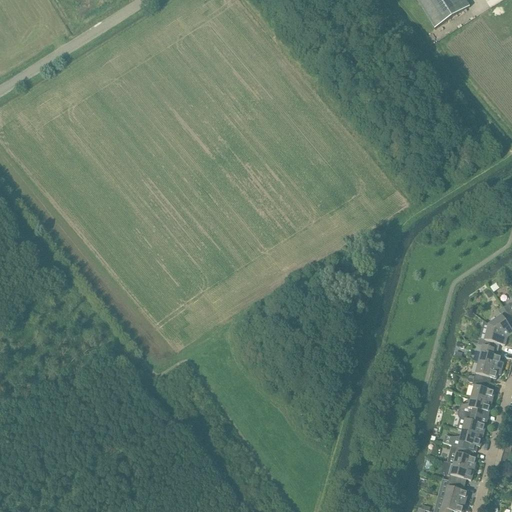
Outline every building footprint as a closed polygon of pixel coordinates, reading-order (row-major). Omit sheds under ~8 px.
[(415,0),(435,30),(470,8),(464,0),(415,0)] [(504,282),(503,285),(505,288),(509,288),(511,286),(511,283),(511,282),(510,280),(507,279),(504,282)] [(501,317),(489,326),(507,339),(511,335),(511,331),(508,326),(511,323),(511,320),(504,309),(498,312),(501,317)] [(479,339),(478,346),(494,350),(495,344),(505,347),(507,339),(489,326),(485,341),(479,339)] [(482,354),(479,364),(499,369),(502,358),(492,356),(494,350),(478,346),(476,352),(482,354)] [(475,374),(474,381),(490,385),(492,379),(496,381),(499,369),(479,364),(476,375),(475,374)] [(474,388),(472,398),(492,404),(495,392),(489,391),(490,385),(474,381),(472,387),(474,388)] [(492,404),(472,398),(470,404),(460,406),(458,413),(466,415),(483,419),(484,414),(489,415),(492,404)] [(457,430),(463,432),(483,437),(486,426),(481,425),(483,419),(466,415),(458,413),(457,417),(459,420),(457,430)] [(483,437),(463,432),(461,437),(451,438),(449,446),(458,448),(474,453),(475,447),(480,448),(483,437)] [(457,455),(454,465),(474,471),(477,460),(472,459),(474,453),(458,448),(456,455),(457,455)] [(450,476),(449,482),(465,486),(467,481),(471,482),(474,471),(454,465),(445,463),(443,467),(446,475),(450,476)] [(498,473),(496,480),(503,481),(504,475),(498,473)] [(465,486),(449,482),(447,488),(448,489),(445,499),(465,504),(468,493),(457,490),(458,485),(465,487),(465,486)] [(463,511),(465,504),(445,499),(442,510),(441,509),(440,511),(463,511)]
